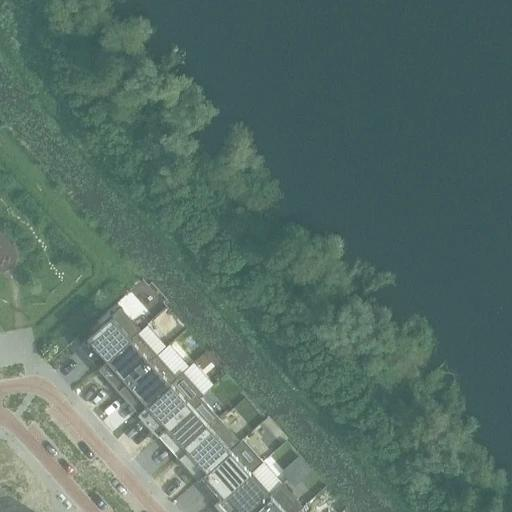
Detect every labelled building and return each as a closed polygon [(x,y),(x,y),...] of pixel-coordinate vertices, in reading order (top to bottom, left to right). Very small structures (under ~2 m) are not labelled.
[(89,327),(77,337),(82,342),(79,345),(98,367),(137,333),(140,330),(120,308),(93,332),(89,327)] [(137,333),(98,367),(118,389),(157,355),(137,333)] [(157,355),(118,389),(138,412),(177,377),(157,355)] [(177,377),(138,412),(143,417),(141,418),(152,431),(154,430),(158,434),(200,397),(203,394),(183,372),(177,377)] [(200,397),(158,434),(178,457),(220,419),(200,397)] [(220,419),(178,457),(198,479),(240,442),(220,419)] [(240,442),(198,479),(218,502),(252,472),(263,461),(243,439),(240,442)] [(252,472),(218,502),(227,511),(252,511),(272,495),(272,494),(283,484),(263,461),(252,472)] [(272,495),(252,511),(297,511),(303,507),(283,484),(272,494),(272,495)]
